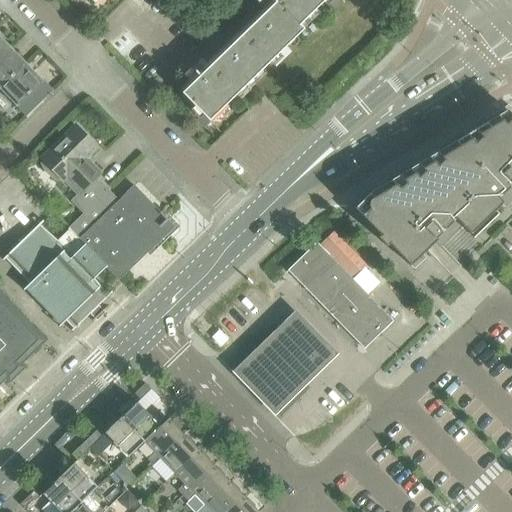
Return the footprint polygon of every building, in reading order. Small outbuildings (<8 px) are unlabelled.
[(304,30),(300,25),(326,0),(253,0),(266,12),(182,94),(209,122),(304,30)] [(0,89),(25,65),(8,48),(0,55),(0,89)] [(30,94),(41,83),(25,65),(0,89),(0,92),(15,108),(19,105),(22,107),(33,96),(30,94)] [(471,235),(511,194),(511,114),(508,110),(447,147),(432,161),(430,158),(429,158),(390,182),(376,196),(372,192),(355,209),(411,266),(432,246),(436,242),(439,245),(460,224),(471,235)] [(71,201),(81,211),(106,187),(97,178),(100,175),(91,164),(88,167),(83,161),(97,148),(76,126),(42,159),(44,161),(41,164),(42,167),(47,174),(54,179),(57,181),(60,178),(77,196),(71,201)] [(71,228),(108,267),(121,280),(174,227),(134,186),(118,202),(107,191),(86,212),(70,228),(71,228)] [(94,279),(108,267),(71,228),(57,241),(39,225),(4,258),(30,284),(25,289),(61,326),(66,322),(75,330),(109,297),(94,279)] [(392,323),(316,244),(287,272),(363,351),(392,323)] [(25,369),(21,365),(45,342),(0,296),(0,385),(4,381),(8,385),(25,369)] [(296,307),(231,367),(272,412),(337,352),(296,307)] [(138,401),(150,389),(144,383),(132,396),(138,401)] [(160,427),(137,403),(132,407),(128,407),(126,410),(127,411),(121,418),(144,442),(160,427)] [(144,442),(121,418),(114,424),(113,422),(109,426),(109,429),(104,433),(127,458),(143,442),(144,442)] [(152,466),(183,436),(181,433),(181,430),(176,425),(174,426),(168,419),(160,427),(144,442),(143,442),(154,453),(147,460),(152,466)] [(88,450),(100,438),(94,432),(82,444),(88,450)] [(175,474),(198,451),(196,449),(196,445),(191,441),(190,442),(183,436),(152,466),(158,472),(165,465),(175,474)] [(76,461),(88,450),(82,444),(71,456),(76,461)] [(182,497),(213,467),(210,464),(210,461),(206,456),(204,457),(198,451),(175,474),(184,484),(177,491),(182,497)] [(96,489),(73,465),(68,469),(65,469),(61,472),(62,474),(57,479),(81,503),(96,489)] [(204,505),(228,482),(225,479),(225,476),(221,471),(219,473),(213,467),(182,497),(188,502),(188,507),(193,511),(197,511),(204,505)] [(81,503),(57,479),(51,485),(49,484),(45,487),(45,491),(41,495),(56,511),(72,511),(81,504),(81,503)] [(228,511),(243,498),(240,495),(240,492),(236,487),(235,489),(228,482),(204,505),(210,511),(228,511)] [(24,511),(38,498),(32,493),(19,506),(24,511)] [(257,511),(255,510),(256,507),(250,502),(249,503),(243,498),(228,511),(257,511)]
